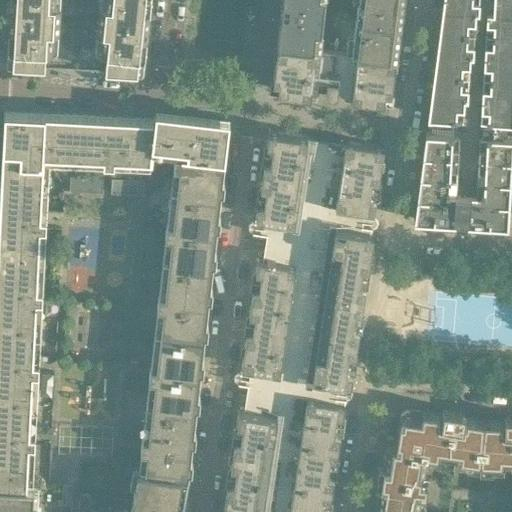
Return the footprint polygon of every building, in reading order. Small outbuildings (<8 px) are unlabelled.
[(142,70),(149,0),(9,0),(6,62),(8,64),(140,72),(142,70)] [(280,0),(276,43),(318,48),(323,0),(280,0)] [(401,0),(356,0),(355,19),(398,24),(401,0)] [(511,0),(441,0),(427,115),(428,116),(430,116),(430,131),(426,131),(426,132),(425,131),(413,219),(415,219),(437,220),(437,219),(434,218),(435,212),(454,213),(455,192),(469,193),(468,214),(487,215),(487,222),(483,222),(483,223),(507,224),(511,139),(511,136),(511,137),(511,126),(511,0)] [(394,58),(396,40),(398,24),(355,19),(350,52),(394,58)] [(350,52),(318,48),(276,43),(271,88),(316,93),(317,87),(344,90),(343,97),(389,102),(394,58),(350,52)] [(77,155),(80,114),(3,110),(0,175),(0,191),(41,193),(43,153),(77,155)] [(148,117),(80,114),(77,155),(146,159),(148,117)] [(222,154),(223,121),(148,117),(146,159),(151,159),(155,159),(169,155),(169,150),(180,152),(176,186),(219,191),(223,155),(222,154)] [(306,134),(268,128),(253,231),(266,233),(263,258),(257,258),(238,382),(248,383),(244,409),(238,408),(222,511),(326,511),(346,386),(335,385),(334,385),(333,385),(332,385),(331,386),(330,387),(329,388),(329,389),(324,388),(325,379),(349,383),(372,231),(348,228),(349,218),(355,219),(355,220),(355,221),(355,222),(356,223),(356,224),(357,224),(359,225),(370,227),(382,145),(344,140),(344,142),(306,136),(306,134)] [(70,175),(69,190),(102,192),(102,177),(70,175)] [(111,177),(110,192),(143,194),(144,179),(111,177)] [(211,261),(216,214),(219,191),(176,186),(168,256),(211,261)] [(0,262),(37,264),(39,226),(41,193),(0,191),(0,262)] [(203,332),(208,285),(211,261),(168,256),(160,327),(203,332)] [(0,334),(33,336),(35,298),(37,264),(0,262),(0,334)] [(195,403),(200,358),(203,332),(160,327),(152,398),(195,403)] [(0,406),(30,408),(32,370),(33,336),(0,334),(0,406)] [(187,474),(192,429),(195,403),(152,398),(144,468),(187,474)] [(0,484),(26,485),(28,442),(30,408),(0,406),(0,484)] [(441,413),(409,408),(409,410),(401,415),(399,414),(394,445),(426,450),(426,452),(437,454),(438,448),(456,451),(455,457),(478,460),(483,420),(463,417),(464,411),(442,408),(441,413)] [(511,416),(503,416),(503,421),(483,420),(478,460),(511,461),(511,416)] [(426,450),(394,445),(385,444),(382,464),(377,463),(374,485),(379,486),(376,505),(416,511),(419,493),(424,494),(428,471),(423,470),(426,452),(426,450)] [(180,511),(187,474),(144,468),(143,468),(138,467),(129,511),(180,511)] [(0,511),(30,511),(32,486),(26,485),(0,484),(0,511)] [(71,504),(72,484),(62,484),(61,504),(71,504)] [(88,511),(89,494),(79,493),(77,511),(88,511)]
